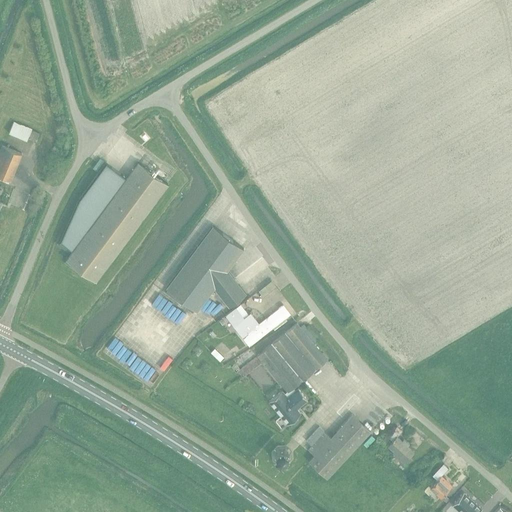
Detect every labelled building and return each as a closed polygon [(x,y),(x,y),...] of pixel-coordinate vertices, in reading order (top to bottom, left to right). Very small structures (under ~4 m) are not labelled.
[(29,135),(37,138),(39,133),(13,122),(8,133),(27,141),(29,135)] [(0,149),(0,176),(10,180),(21,153),(2,145),(0,149)] [(66,259),(96,281),(167,184),(138,162),(66,259)] [(198,310),(227,270),(244,247),(213,224),(167,288),(198,310)] [(250,313),(248,314),(240,304),(225,315),(249,346),(289,314),(282,305),(258,323),(250,313)] [(295,390),(292,388),(326,359),(295,323),(256,356),(239,369),(235,363),(230,366),(235,373),(237,371),(241,376),(261,361),(287,392),(285,394),(282,391),(269,401),(288,424),(301,413),(296,407),(298,405),(299,406),(308,399),(298,388),(295,390)] [(210,351),(220,360),(223,357),(213,348),(210,351)] [(306,459),(325,477),(368,430),(350,412),(328,436),(317,426),(304,440),(310,444),(306,448),(312,453),(306,459)] [(308,426),(312,430),(323,418),(319,414),(308,426)] [(403,437),(401,440),(397,436),(402,431),(397,426),(387,436),(392,441),(388,446),(395,452),(393,454),(403,463),(414,452),(406,445),(408,443),(403,437)] [(298,438),(302,441),(310,432),(306,429),(298,438)] [(272,461),(278,466),(286,466),(291,460),(291,452),(285,446),(277,446),(272,453),(272,461)] [(438,495),(441,498),(452,485),(441,475),(448,468),(444,464),(432,476),(437,481),(430,488),(427,485),(423,490),(434,500),(438,495)] [(479,511),(482,509),(464,492),(452,505),(459,511),(479,511)]
